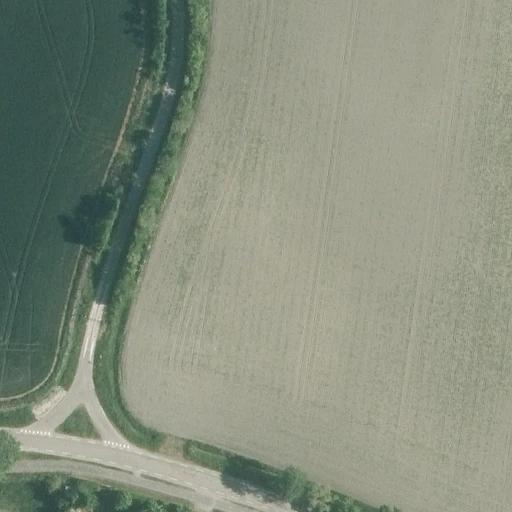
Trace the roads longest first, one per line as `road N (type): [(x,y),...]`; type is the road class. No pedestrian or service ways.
road 1 (unclassified): [(80,391),(98,302),(164,90),(169,0)]
road 2 (tertiary): [(116,458),(284,511)]
